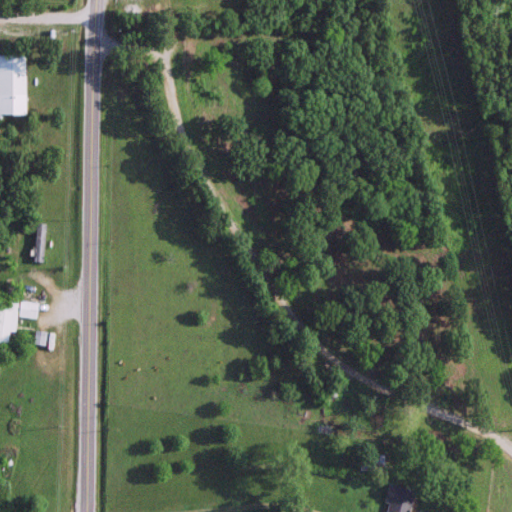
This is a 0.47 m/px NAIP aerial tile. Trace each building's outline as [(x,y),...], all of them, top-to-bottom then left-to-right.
[(0,52),(0,114),(24,114),(24,52),(0,52)] [(6,264),(16,264),(16,221),(6,221),(6,264)] [(43,260),(43,222),(33,222),(33,260),(43,260)] [(0,342),(9,343),(13,299),(0,298),(0,342)] [(405,511),(411,488),(386,483),(380,511),(405,511)]
